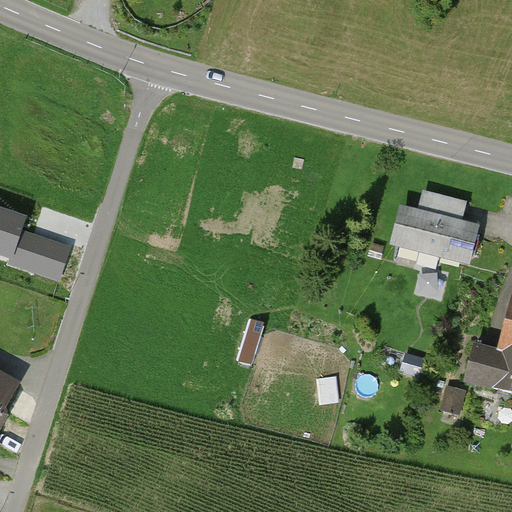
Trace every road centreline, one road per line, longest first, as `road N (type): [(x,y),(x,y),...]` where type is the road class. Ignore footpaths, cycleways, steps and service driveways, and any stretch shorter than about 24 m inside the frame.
road 1 (unclassified): [(15,511),(155,68)]
road 2 (tertiary): [(511,160),(155,68)]
road 3 (tertiary): [(155,68),(0,5)]
